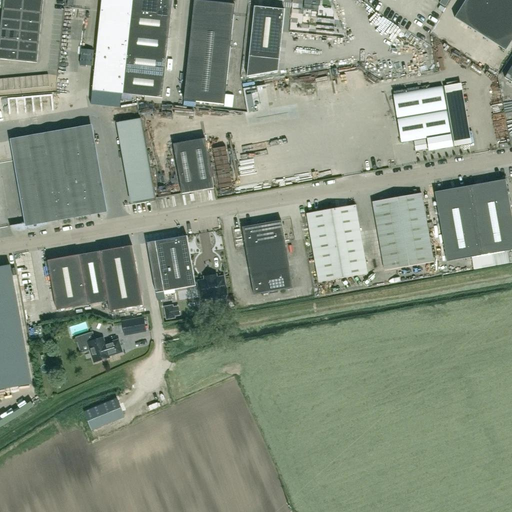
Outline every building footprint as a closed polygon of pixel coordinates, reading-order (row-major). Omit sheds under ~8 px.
[(2,0),(1,9),(21,11),(22,0),(2,0)] [(42,0),(22,0),(21,11),(41,13),(42,0)] [(128,34),(131,0),(100,0),(95,58),(92,58),(93,51),(81,49),(79,65),(94,66),(91,91),(121,94),(123,74),(125,54),(128,34)] [(131,0),(128,34),(168,39),(170,19),(140,15),(141,0),(131,0)] [(171,0),(141,0),(140,15),(170,19),(171,0)] [(234,5),(193,0),(183,101),(223,105),(234,5)] [(511,0),(464,0),(453,18),(505,51),(511,39),(511,0)] [(253,7),(248,57),(246,77),(277,71),(283,10),(253,7)] [(21,11),(1,9),(0,19),(20,21),(21,11)] [(41,13),(21,11),(20,21),(40,23),(41,13)] [(0,19),(0,22),(0,29),(19,31),(20,21),(0,19)] [(40,23),(20,21),(19,31),(39,33),(40,23)] [(19,31),(0,29),(0,39),(18,41),(19,31)] [(19,31),(18,41),(38,43),(39,33),(19,31)] [(128,34),(125,54),(165,58),(168,39),(128,34)] [(0,39),(0,49),(17,51),(18,41),(0,39)] [(18,41),(17,51),(37,53),(38,43),(18,41)] [(17,51),(0,49),(0,59),(16,61),(17,51)] [(17,51),(16,61),(36,63),(37,53),(17,51)] [(125,54),(123,74),(163,78),(165,58),(125,54)] [(511,83),(511,64),(503,78),(511,83)] [(123,74),(121,94),(161,98),(163,78),(123,74)] [(470,144),(460,83),(443,86),(454,147),(470,144)] [(441,87),(392,95),(400,143),(426,138),(428,151),(451,147),(441,87)] [(61,97),(62,105),(70,104),(69,95),(61,97)] [(118,122),(132,203),(154,199),(140,118),(118,122)] [(96,207),(95,203),(95,202),(95,199),(103,197),(90,127),(10,141),(14,160),(61,152),(68,191),(53,193),(57,219),(97,212),(96,207)] [(213,188),(204,139),(172,144),(181,194),(213,188)] [(413,141),(414,151),(426,149),(424,139),(413,141)] [(404,143),(404,156),(412,156),(413,143),(404,143)] [(386,161),(393,160),(392,145),(385,145),(386,161)] [(61,152),(14,160),(25,224),(57,219),(53,193),(68,191),(61,152)] [(488,183),(468,186),(434,192),(446,262),(511,250),(511,222),(505,180),(488,183)] [(433,262),(420,194),(371,202),(383,271),(433,262)] [(354,205),(306,214),(318,283),(367,274),(354,205)] [(245,249),(284,242),(280,221),(264,224),(264,221),(256,222),(257,225),(241,228),(245,249)] [(210,247),(209,232),(197,233),(198,248),(210,247)] [(174,293),(173,290),(195,286),(186,236),(154,242),(163,292),(163,294),(174,293)] [(288,268),(284,242),(245,249),(249,275),(288,268)] [(109,312),(142,306),(131,246),(98,252),(107,301),(109,312)] [(98,252),(78,255),(87,305),(107,301),(98,252)] [(78,255),(47,261),(55,311),(87,305),(78,255)] [(0,389),(30,384),(9,265),(0,266),(0,389)] [(292,288),(288,268),(249,275),(253,295),(269,293),(269,294),(277,293),(276,291),(292,288)] [(203,277),(204,280),(197,282),(200,299),(207,298),(208,304),(220,302),(219,296),(226,295),(223,277),(216,278),(215,275),(203,277)] [(173,318),(172,316),(177,315),(176,307),(171,307),(171,306),(162,307),(164,320),(173,318)] [(145,332),(143,318),(121,321),(123,336),(145,332)] [(118,339),(103,344),(102,338),(87,342),(94,363),(109,358),(109,357),(122,353),(118,339)] [(75,343),(78,354),(87,351),(85,340),(75,343)] [(116,399),(83,412),(91,431),(124,417),(116,399)]
